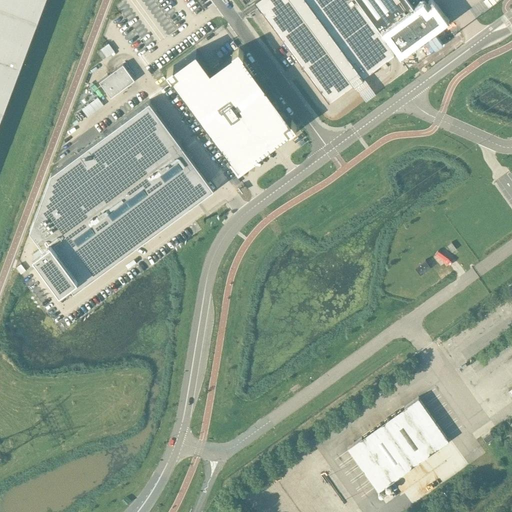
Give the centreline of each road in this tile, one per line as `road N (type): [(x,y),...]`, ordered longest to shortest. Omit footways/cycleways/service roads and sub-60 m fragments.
road 1 (unclassified): [(474,272),(231,447),(175,442)]
road 2 (tertiary): [(175,442),(211,258),(244,213),(330,151)]
road 3 (unclassified): [(330,151),(218,0)]
road 4 (tertiary): [(407,94),(511,18)]
